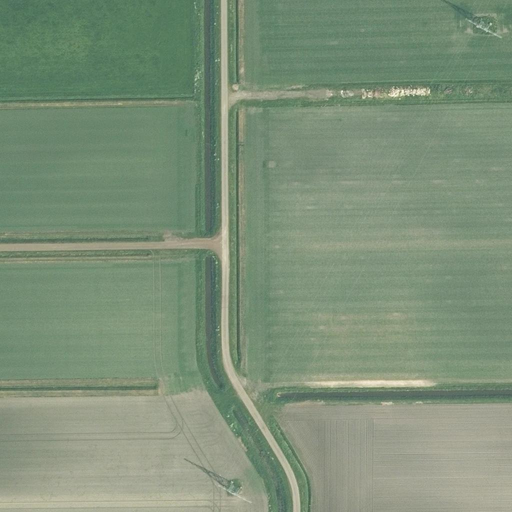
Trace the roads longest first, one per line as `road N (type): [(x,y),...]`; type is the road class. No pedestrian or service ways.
road 1 (unclassified): [(295,511),(288,472),(226,361),(223,0)]
road 2 (track): [(224,243),(0,247)]
